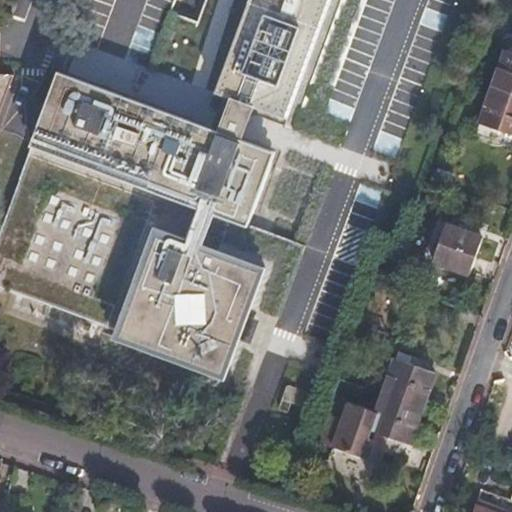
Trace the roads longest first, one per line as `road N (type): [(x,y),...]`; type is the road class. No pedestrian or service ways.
road 1 (residential): [(255,511),(0,431)]
road 2 (residential): [(425,511),(511,277)]
